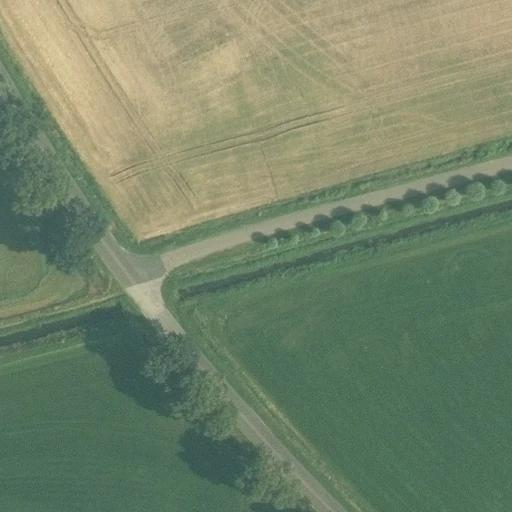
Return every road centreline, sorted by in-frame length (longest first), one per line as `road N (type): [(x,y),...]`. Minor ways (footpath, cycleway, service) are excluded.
road 1 (unclassified): [(125,274),(511,163)]
road 2 (tertiary): [(330,511),(125,274)]
road 3 (tertiary): [(125,274),(0,74)]
